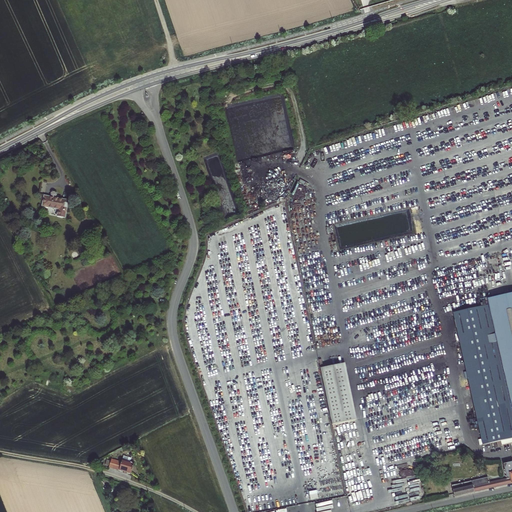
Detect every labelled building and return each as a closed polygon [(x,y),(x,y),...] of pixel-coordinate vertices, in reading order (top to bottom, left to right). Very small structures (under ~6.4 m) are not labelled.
[(65,217),(68,198),(43,194),(42,205),(58,207),(56,216),(65,217)] [(511,293),(487,299),(488,305),(511,411),(511,293)] [(511,411),(488,305),(453,313),(483,445),(501,441),(502,446),(510,444),(511,443),(511,411)] [(344,363),(321,368),(332,425),(355,420),(344,363)] [(45,374),(42,375),(43,378),(40,379),(42,384),(46,382),(48,386),(52,383),(50,381),(54,380),(51,375),(47,377),(45,374)] [(67,381),(64,383),(66,386),(63,388),(66,393),(69,391),(71,394),(75,392),(73,389),(76,387),(73,382),(69,384),(67,381)] [(109,466),(109,467),(119,470),(131,474),(134,463),(130,462),(131,458),(124,456),(123,460),(122,460),(121,463),(111,459),(111,461),(109,466)] [(511,461),(503,464),(507,479),(489,483),(488,478),(452,485),(454,496),(511,483),(511,461)]
